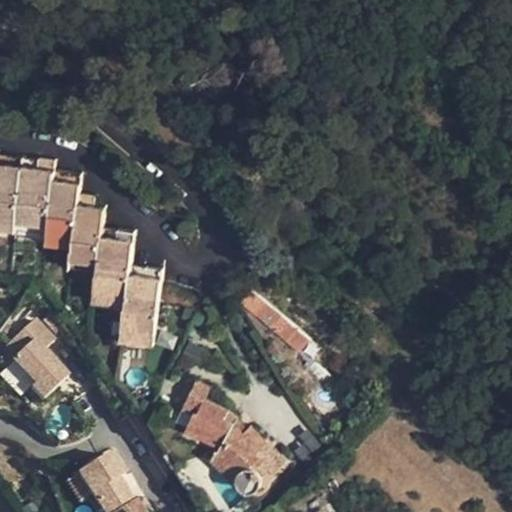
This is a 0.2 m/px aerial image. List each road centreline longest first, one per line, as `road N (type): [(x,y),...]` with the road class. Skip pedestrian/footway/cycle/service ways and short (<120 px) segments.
road 1 (unknown): [(0,62),(79,93),(126,126),(226,218),(237,245),(233,265),(207,278),(191,271),(93,165),(23,142),(0,143)]
road 2 (residential): [(0,424),(55,451),(114,429),(169,511)]
